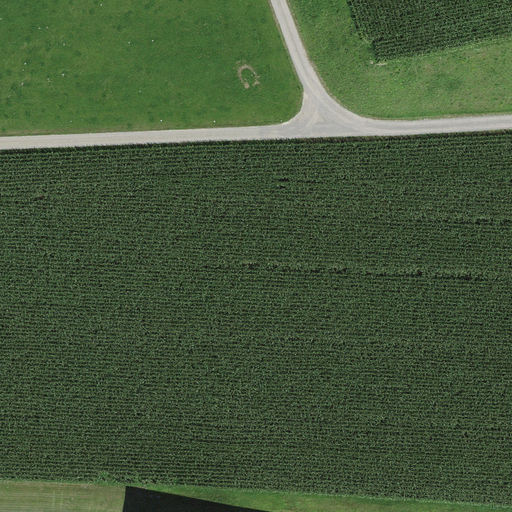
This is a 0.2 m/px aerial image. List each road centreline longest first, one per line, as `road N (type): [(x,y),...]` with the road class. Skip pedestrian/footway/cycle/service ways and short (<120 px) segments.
road 1 (track): [(511,118),(0,139)]
road 2 (track): [(388,124),(329,91),(280,0)]
